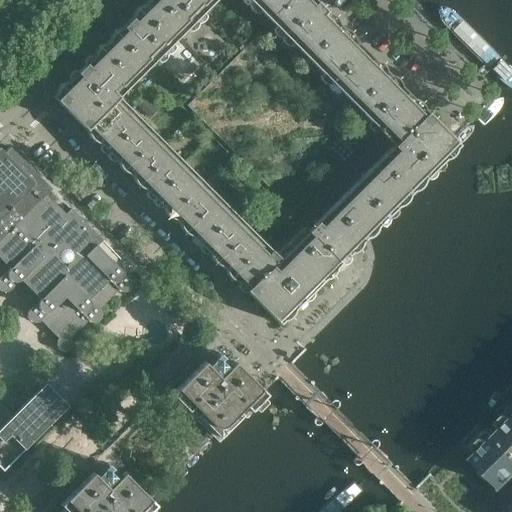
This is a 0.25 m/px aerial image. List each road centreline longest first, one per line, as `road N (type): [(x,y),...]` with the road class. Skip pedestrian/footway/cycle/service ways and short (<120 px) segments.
road 1 (residential): [(16,100),(224,315),(32,511)]
road 2 (residential): [(16,100),(118,0)]
